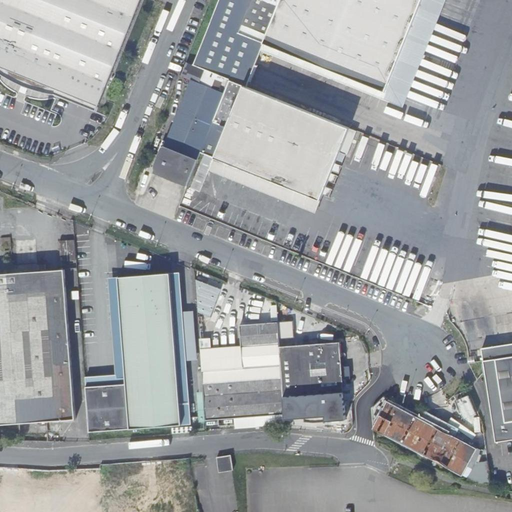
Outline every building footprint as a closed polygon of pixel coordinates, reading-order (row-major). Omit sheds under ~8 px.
[(38,86),(47,92),(56,93),(58,89),(99,106),(142,0),(0,0),(0,65),(3,67),(2,71),(8,76),(19,78),(25,81),(38,86)] [(231,80),(247,87),(265,43),(402,99),(443,0),(218,0),(192,64),(231,80)] [(190,181),(202,151),(226,92),(220,89),(224,80),(205,73),(201,82),(194,79),(158,168),(190,181)] [(41,91),(47,92),(38,86),(25,81),(19,78),(8,76),(15,80),(24,85),(32,88),(41,91)] [(231,80),(226,92),(202,151),(217,157),(321,199),(350,128),(268,95),(247,87),(231,80)] [(503,134),(511,136),(511,110),(509,110),(503,134)] [(431,191),(441,162),(399,149),(390,178),(431,191)] [(318,208),(321,199),(217,157),(214,166),(318,208)] [(511,167),(496,166),(494,181),(511,183),(511,167)] [(294,241),(303,244),(306,236),(297,232),(294,241)] [(10,273),(21,422),(77,418),(65,269),(10,273)] [(204,271),(192,309),(214,316),(226,278),(204,271)] [(174,311),(183,310),(180,272),(171,273),(174,311)] [(0,423),(21,422),(10,273),(0,273),(0,423)] [(193,425),(183,310),(174,311),(171,273),(118,277),(127,385),(87,388),(90,433),(193,425)] [(286,411),(285,394),(280,345),(280,335),(278,321),(240,324),(242,356),(203,359),(207,417),(235,415),(235,425),(257,423),(256,414),(286,411)] [(280,345),(285,394),(345,389),(341,340),(280,345)] [(498,359),(511,356),(511,344),(496,347),(498,359)] [(511,356),(498,359),(496,347),(484,349),(495,423),(497,442),(511,439),(511,356)] [(285,394),(286,411),(287,417),(305,416),(306,422),(348,418),(345,389),(285,394)] [(458,398),(465,418),(478,414),(472,393),(458,398)] [(388,401),(373,428),(464,475),(478,448),(388,401)] [(218,473),(228,471),(226,456),(216,458),(218,473)] [(129,489),(129,511),(182,511),(181,488),(129,489)]
